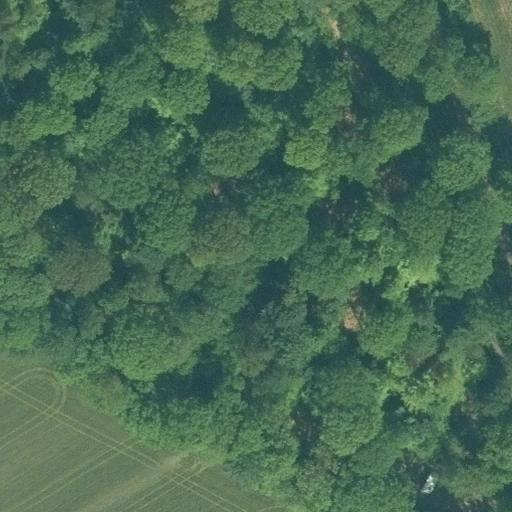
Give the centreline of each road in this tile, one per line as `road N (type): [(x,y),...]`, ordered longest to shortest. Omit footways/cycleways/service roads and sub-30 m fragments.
road 1 (track): [(446,511),(0,277)]
road 2 (track): [(511,262),(424,0)]
